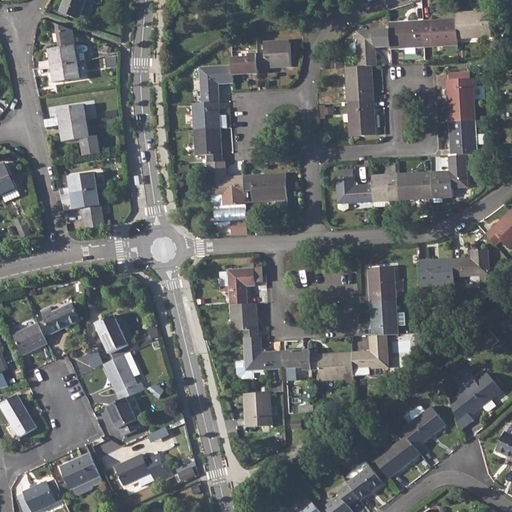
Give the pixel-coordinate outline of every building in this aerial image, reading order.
[(64,0),(60,12),(78,19),(86,0),(64,0)] [(490,11),(456,13),(456,19),(457,38),(491,36),(490,11)] [(456,19),(423,21),(424,47),(457,45),(457,38),(456,19)] [(423,21),(390,23),(390,29),(391,47),(391,49),(424,47),(423,21)] [(50,50),(52,67),(80,62),(87,61),(86,53),(91,47),(85,45),(77,46),(75,31),(58,24),(58,30),(61,48),(50,50)] [(390,29),(358,31),(360,66),(372,66),(377,65),(376,48),(391,47),(390,29)] [(265,53),(258,54),(259,68),(292,66),(291,41),(265,42),(265,53)] [(250,57),(232,58),(233,66),(234,75),(259,73),(259,68),(258,54),(250,55),(250,57)] [(80,62),(52,67),(55,83),(82,79),(80,62)] [(233,66),(200,68),(203,103),(219,102),(218,84),(234,83),(234,75),(233,66)] [(360,66),(346,67),(349,102),(374,101),(372,66),(360,66)] [(449,80),(447,80),(449,122),(475,120),(473,79),(469,79),(449,80)] [(374,101),(349,102),(351,136),(376,135),(376,127),(375,115),(374,101)] [(203,103),(193,103),(195,129),(221,128),(228,128),(228,115),(220,115),(219,102),(203,103)] [(59,109),(62,126),(89,122),(86,105),(59,109)] [(475,120),(449,122),(451,155),(466,154),(477,154),(475,120)] [(89,122),(62,126),(64,142),(81,140),(84,156),(102,153),(99,137),(91,138),(89,122)] [(221,128),(195,129),(197,155),(208,155),(208,163),(223,162),(221,128)] [(450,171),(432,171),(433,198),(453,196),(452,187),(468,186),(466,154),(451,155),(449,156),(450,171)] [(223,162),(208,163),(211,204),(213,206),(215,206),(247,204),(246,190),(245,176),(227,177),(226,162),(223,162)] [(7,163),(0,166),(0,189),(3,195),(18,189),(7,163)] [(432,171),(399,174),(400,200),(433,198),(432,171)] [(70,176),(72,193),(99,189),(97,172),(70,176)] [(287,174),(245,176),(246,190),(253,190),(254,201),(288,199),(287,174)] [(399,174),(372,175),(372,184),(374,201),(400,200),(399,174)] [(354,177),(337,178),(339,209),(344,211),(349,208),(349,203),(374,201),(372,184),(354,185),(354,177)] [(99,189),(72,193),(75,209),(102,205),(99,189)] [(511,212),(511,211),(486,235),(496,245),(501,240),(510,248),(511,245),(511,212)] [(83,217),(85,229),(105,225),(103,214),(99,214),(87,217),(83,217)] [(24,217),(16,220),(23,236),(31,233),(24,217)] [(248,219),(231,220),(232,235),(249,234),(248,219)] [(471,258),(454,259),(455,276),(489,275),(488,249),(471,250),(471,258)] [(437,260),(420,260),(422,286),(455,285),(455,276),(454,259),(446,259),(446,263),(437,263),(437,260)] [(369,267),(370,302),(396,300),(394,265),(369,267)] [(230,269),(230,272),(231,291),(232,305),(249,304),(247,285),(256,284),(254,268),(230,269)] [(396,300),(370,302),(372,335),(387,335),(399,334),(398,326),(405,325),(405,313),(397,313),(396,300)] [(51,309),(43,313),(53,334),(82,320),(74,302),(54,312),(51,309)] [(249,304),(232,305),(233,330),(244,329),(245,337),(259,336),(258,303),(249,304)] [(115,314),(97,323),(110,353),(128,344),(115,314)] [(48,343),(39,322),(14,334),(23,354),(48,343)] [(371,351),(352,352),(354,368),(389,366),(387,335),(372,335),(370,336),(371,351)] [(259,336),(245,337),(247,369),(281,368),(281,365),(281,351),(263,351),(262,336),(259,336)] [(310,349),(285,350),(286,365),(286,368),(303,367),(304,369),(311,369),(311,354),(310,349)] [(352,352),(311,354),(311,369),(319,368),(320,379),(354,377),(354,368),(352,352)] [(125,354),(105,363),(121,400),(127,397),(134,394),(146,388),(142,381),(139,383),(135,376),(125,354)] [(456,404),(466,417),(482,404),(485,409),(488,409),(495,404),(491,398),(501,390),(487,371),(454,397),(458,402),(456,404)] [(270,391),(245,392),(246,426),(272,424),(270,391)] [(18,394),(1,404),(21,437),(38,426),(18,394)] [(121,400),(108,406),(118,428),(120,427),(124,436),(137,429),(133,421),(137,419),(133,410),(127,397),(121,400)] [(314,403),(299,404),(299,411),(314,410),(314,403)] [(431,406),(401,429),(406,435),(416,447),(446,424),(431,406)] [(302,418),(292,419),(292,427),(302,427),(302,418)] [(505,430),(497,450),(511,456),(511,424),(509,425),(506,431),(505,430)] [(169,427),(151,434),(154,442),(172,434),(169,427)] [(406,435),(375,458),(389,478),(420,453),(416,447),(406,435)] [(100,475),(90,452),(62,465),(72,488),(74,487),(77,492),(81,494),(92,489),(94,484),(91,479),(100,475)] [(124,485),(138,479),(152,472),(155,479),(169,472),(159,452),(145,459),(143,454),(116,466),(124,485)] [(180,466),(182,479),(198,476),(196,463),(180,466)] [(369,465),(348,481),(349,482),(359,496),(361,498),(382,482),(369,465)] [(25,490),(26,491),(35,511),(65,497),(56,477),(48,481),(48,480),(25,490)] [(340,493),(324,506),(328,511),(351,511),(353,510),(348,504),(359,496),(349,482),(338,490),(340,493)] [(320,511),(311,500),(296,511),(320,511)]
